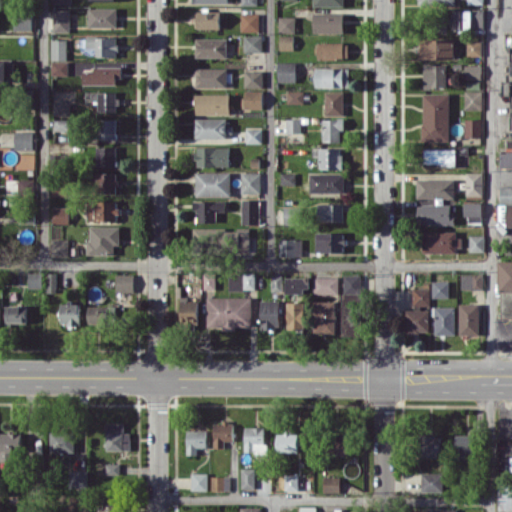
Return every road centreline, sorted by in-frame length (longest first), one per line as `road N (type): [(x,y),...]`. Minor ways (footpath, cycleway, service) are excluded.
road 1 (tertiary): [(0,375),(511,377)]
road 2 (residential): [(384,378),(383,0)]
road 3 (residential): [(157,0),(157,377)]
road 4 (residential): [(157,377),(156,511)]
road 5 (residential): [(384,378),(383,511)]
